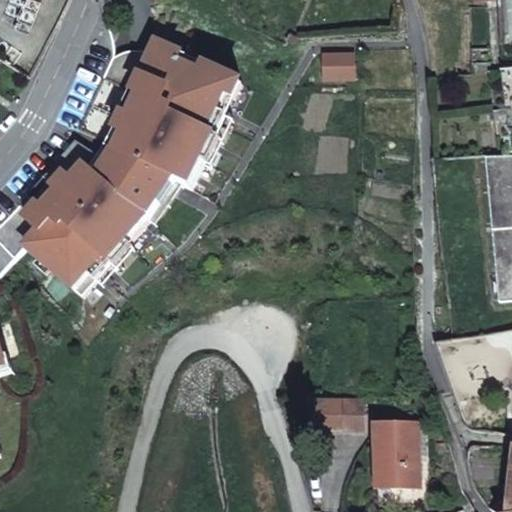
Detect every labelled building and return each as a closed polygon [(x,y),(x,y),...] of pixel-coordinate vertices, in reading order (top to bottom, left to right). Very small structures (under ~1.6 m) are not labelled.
[(186,57),(161,45),(155,57),(137,95),(127,116),(110,150),(119,154),(113,165),(76,140),(31,199),(42,207),(30,220),(44,232),(30,248),(86,298),(153,223),(179,183),(195,190),(219,139),(212,136),(231,97),(238,101),(245,86),(208,68),(204,76),(182,65),(186,57)] [(0,245),(18,263),(30,248),(44,232),(30,220),(42,207),(31,199),(76,140),(83,132),(117,60),(93,49),(51,138),(0,195),(0,245)] [(155,57),(117,60),(83,132),(76,140),(113,165),(119,154),(110,150),(127,116),(137,95),(155,57)] [(358,84),(357,62),(326,63),(326,75),(341,75),(342,85),(358,84)] [(511,67),(500,68),(511,162),(511,161),(511,67)] [(342,85),(341,75),(326,75),(327,85),(342,85)] [(511,161),(511,162),(492,164),(501,300),(511,299),(511,161)] [(0,274),(4,278),(18,263),(0,245),(0,274)] [(0,375),(13,372),(0,328),(0,375)] [(369,395),(321,395),(321,427),(368,428),(369,395)] [(382,421),(382,435),(418,435),(417,421),(382,421)] [(418,435),(382,435),(382,485),(424,486),(424,448),(418,448),(418,435)] [(511,511),(511,460),(505,498),(501,511),(511,511)]
